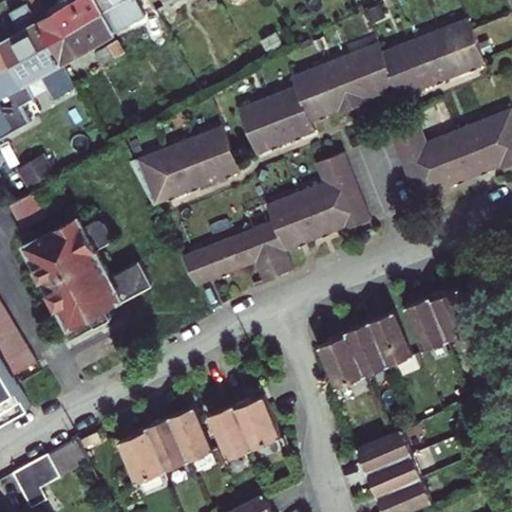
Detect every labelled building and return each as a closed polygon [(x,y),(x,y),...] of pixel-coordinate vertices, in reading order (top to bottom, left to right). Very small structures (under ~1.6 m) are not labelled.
[(78,0),(40,22),(51,42),(126,0),(78,0)] [(145,16),(135,0),(126,0),(51,42),(62,63),(145,16)] [(0,70),(51,42),(40,22),(28,1),(10,12),(22,32),(0,44),(0,70)] [(296,84),(239,107),(257,152),(315,130),(311,122),(339,110),(341,113),(371,101),(369,98),(396,87),(401,97),(486,63),(467,17),(382,51),(378,42),(293,76),(296,84)] [(57,94),(74,84),(62,63),(51,42),(0,70),(0,137),(31,120),(23,105),(37,97),(28,82),(44,73),(57,94)] [(117,42),(96,54),(102,65),(123,53),(117,42)] [(419,122),(392,133),(419,200),(445,190),(444,189),(500,166),(501,168),(511,163),(511,107),(427,141),(419,122)] [(223,124),(131,161),(155,204),(241,170),(223,124)] [(49,151),(22,165),(32,184),(58,170),(49,151)] [(274,219),(183,256),(198,284),(256,261),(264,280),(294,268),(286,250),(342,227),(344,230),(371,219),(344,152),(317,162),(324,180),(267,203),(274,219)] [(35,191),(11,204),(23,227),(47,214),(35,191)] [(80,214),(26,243),(71,325),(89,316),(104,308),(122,298),(123,300),(152,284),(139,260),(113,274),(96,243),(108,236),(100,223),(88,229),(80,214)] [(430,296),(448,340),(476,328),(459,287),(445,293),(444,290),(430,296)] [(430,296),(407,305),(425,349),(448,340),(430,296)] [(0,299),(0,354),(12,375),(37,360),(0,299)] [(104,308),(89,316),(95,327),(109,318),(104,308)] [(395,310),(371,320),(389,364),(413,354),(395,310)] [(371,320),(347,330),(366,373),(389,364),(371,320)] [(366,373),(347,330),(334,335),(335,339),(320,345),(337,385),(366,373)] [(0,422),(31,405),(12,375),(0,354),(0,422)] [(282,436),(265,394),(250,400),(249,397),(234,404),(253,448),(282,436)] [(253,448),(234,404),(211,413),(229,458),(253,448)] [(172,415),(190,458),(214,448),(196,405),(172,415)] [(190,458),(172,415),(148,425),(166,468),(190,458)] [(148,425),(134,430),(135,434),(121,439),(138,480),(166,468),(148,425)] [(369,470),(412,452),(402,427),(359,446),(369,470)] [(98,430),(82,439),(87,447),(102,439),(98,430)] [(79,435),(48,453),(59,473),(89,457),(79,435)] [(369,470),(379,493),(422,475),(412,452),(369,470)] [(48,453),(27,464),(38,485),(40,484),(59,473),(48,453)] [(25,492),(38,485),(27,464),(14,472),(25,492)] [(403,511),(432,500),(422,475),(379,493),(386,511),(403,511)] [(38,485),(25,492),(32,504),(46,496),(40,484),(38,485)] [(226,511),(276,511),(265,491),(226,511)]
